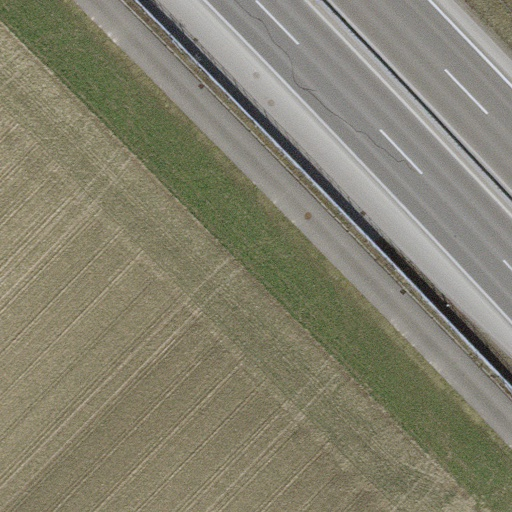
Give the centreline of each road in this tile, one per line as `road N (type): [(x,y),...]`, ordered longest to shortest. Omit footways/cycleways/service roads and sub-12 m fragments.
road 1 (track): [(511,432),(81,0)]
road 2 (motorway): [(253,0),(511,271)]
road 3 (motorway): [(511,134),(383,0)]
